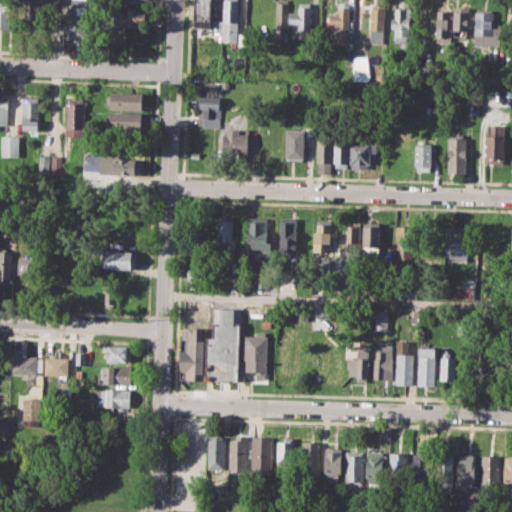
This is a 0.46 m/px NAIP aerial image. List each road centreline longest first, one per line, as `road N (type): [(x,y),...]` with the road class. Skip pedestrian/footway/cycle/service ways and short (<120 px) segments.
road 1 (residential): [(174,0),(155,511)]
road 2 (residential): [(160,403),(511,415)]
road 3 (residential): [(169,187),(511,196)]
road 4 (residential): [(0,64),(172,73)]
road 5 (residential): [(0,321),(164,328)]
